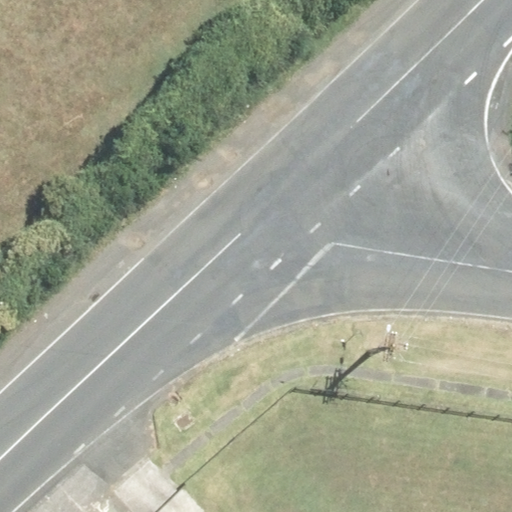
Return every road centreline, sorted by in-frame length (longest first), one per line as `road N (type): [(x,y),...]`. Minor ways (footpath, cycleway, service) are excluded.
road 1 (tertiary): [(281,201),(0,456)]
road 2 (tertiary): [(487,0),(281,201)]
road 3 (tertiary): [(511,276),(334,248),(281,201)]
